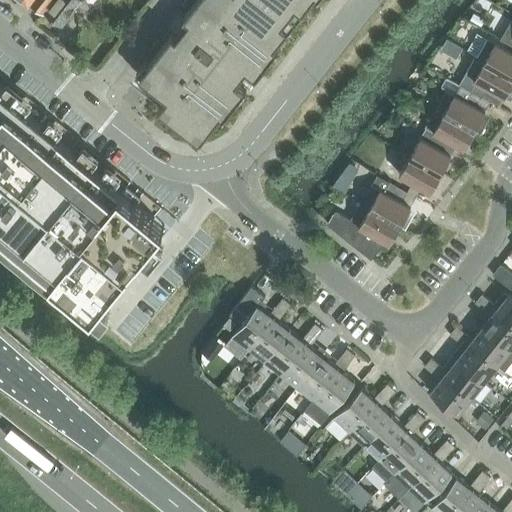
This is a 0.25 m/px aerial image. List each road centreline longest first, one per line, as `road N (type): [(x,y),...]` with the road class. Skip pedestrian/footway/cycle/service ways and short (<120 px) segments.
road 1 (residential): [(406,330),(244,211),(222,168)]
road 2 (trunk): [(182,511),(0,362)]
road 3 (residential): [(222,168),(243,154),(366,0)]
road 4 (residential): [(511,475),(398,374),(406,330)]
road 5 (residential): [(511,176),(493,241),(431,320),(406,330)]
road 6 (residential): [(222,168),(169,167),(89,105)]
road 7 (residential): [(171,0),(89,105)]
road 8 (trunk): [(0,432),(100,511)]
